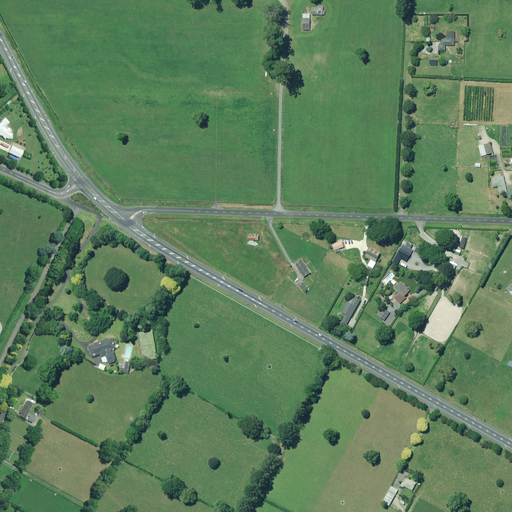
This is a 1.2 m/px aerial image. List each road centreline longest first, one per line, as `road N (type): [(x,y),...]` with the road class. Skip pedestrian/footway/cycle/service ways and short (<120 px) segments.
road 1 (secondary): [(511,445),(126,224)]
road 2 (unclassified): [(511,221),(149,209),(126,224)]
road 3 (unclassified): [(0,362),(79,205)]
road 4 (secondary): [(80,180),(0,41)]
